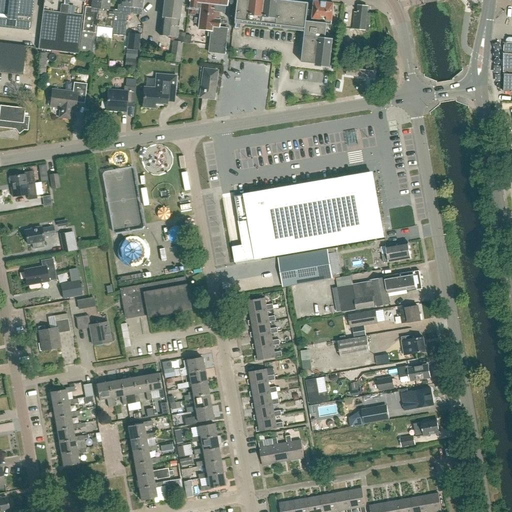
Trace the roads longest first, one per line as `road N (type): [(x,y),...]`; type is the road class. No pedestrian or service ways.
road 1 (unclassified): [(486,511),(413,96)]
road 2 (residential): [(249,496),(185,132)]
road 3 (residential): [(185,132),(413,96)]
road 4 (residential): [(41,511),(0,291)]
road 5 (tertiary): [(511,272),(480,85)]
road 6 (residential): [(0,161),(185,132)]
